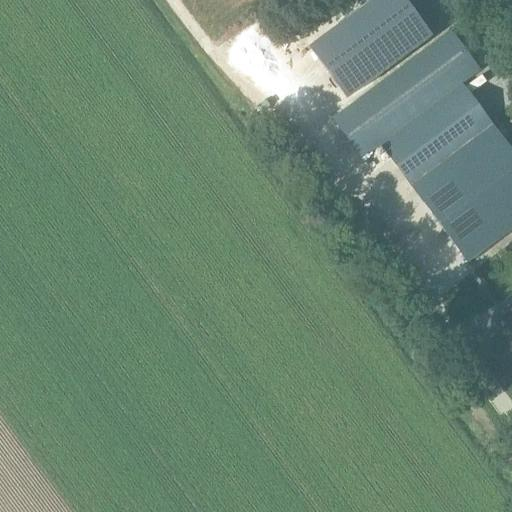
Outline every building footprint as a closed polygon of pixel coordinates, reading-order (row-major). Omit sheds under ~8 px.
[(378,76),(429,38),(401,0),(374,0),(340,25),(378,76)] [(359,157),(476,70),(450,34),(332,122),(359,157)] [(249,69),(267,60),(260,46),(242,54),(249,69)] [(381,148),(408,185),(489,125),(461,88),(381,148)] [(511,156),(489,125),(408,185),(466,262),(511,228),(511,156)] [(511,311),(497,323),(511,343),(511,311)]
